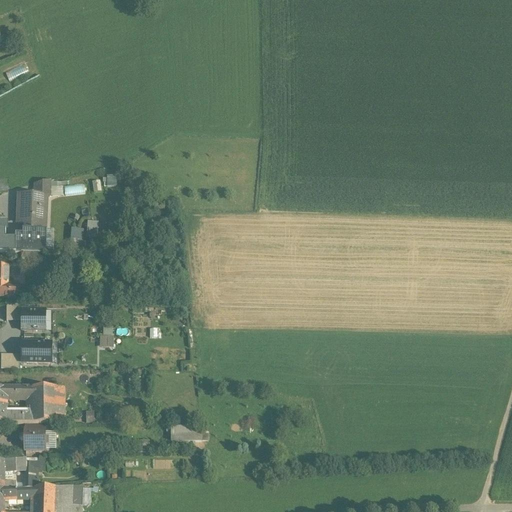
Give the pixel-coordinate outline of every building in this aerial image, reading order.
[(51,181),(34,185),(34,197),(47,197),(47,198),(51,198),(51,181)] [(83,186),(63,188),(64,198),(84,196),(83,186)] [(34,197),(19,197),(18,224),(29,225),(28,232),(47,232),(47,198),(47,197),(34,197)] [(88,224),(87,239),(98,240),(98,224),(88,224)] [(16,240),(6,240),(6,232),(0,231),(0,254),(16,254),(16,240)] [(28,232),(24,232),(23,236),(22,239),(15,238),(16,240),(16,254),(20,254),(46,255),(47,232),(28,232)] [(81,254),(82,241),(78,241),(79,233),(72,232),(71,253),(81,254)] [(15,288),(4,288),(4,283),(8,283),(8,268),(0,267),(0,298),(19,299),(20,286),(15,286),(15,288)] [(20,268),(11,268),(11,278),(19,279),(20,268)] [(22,307),(6,307),(6,322),(22,322),(22,312),(22,307)] [(46,312),(22,312),(22,322),(22,332),(46,332),(46,312)] [(114,350),(114,339),(100,338),(100,350),(114,350)] [(51,344),(22,344),(22,356),(22,364),(51,365),(51,344)] [(22,356),(2,356),(1,370),(22,370),(22,364),(22,356)] [(27,390),(0,389),(0,412),(4,412),(4,404),(8,404),(8,400),(27,400),(27,390)] [(44,389),(27,390),(27,400),(27,409),(33,409),(45,408),(44,389)] [(54,389),(44,389),(45,408),(33,409),(33,414),(33,416),(33,425),(43,425),(55,425),(54,389)] [(54,389),(55,425),(66,425),(65,389),(54,389)] [(29,416),(25,419),(5,419),(5,425),(25,425),(28,425),(33,425),(33,416),(29,416)] [(201,429),(171,429),(171,443),(202,443),(201,429)] [(25,431),(24,438),(23,438),(21,438),(20,439),(19,440),(19,441),(20,443),(21,444),(22,444),(24,444),(24,451),(44,452),(44,432),(43,432),(25,431)] [(48,433),(47,449),(57,449),(57,433),(48,433)] [(149,445),(137,446),(137,455),(150,455),(149,445)] [(39,464),(26,464),(26,469),(25,487),(23,487),(23,490),(34,489),(44,489),(45,458),(39,458),(39,464)] [(26,461),(15,462),(15,472),(18,472),(18,470),(26,469),(26,464),(26,461)] [(2,462),(0,462),(0,485),(4,485),(4,473),(15,472),(15,462),(2,463),(2,462)] [(81,511),(82,487),(56,489),(55,511),(81,511)] [(44,489),(34,489),(33,499),(32,511),(55,511),(56,489),(56,488),(44,489)] [(4,490),(0,490),(0,511),(3,511),(4,503),(8,503),(8,500),(33,499),(34,489),(23,490),(13,490),(4,490)]
